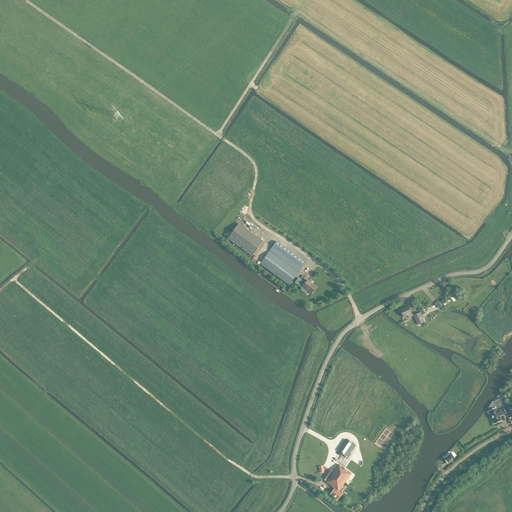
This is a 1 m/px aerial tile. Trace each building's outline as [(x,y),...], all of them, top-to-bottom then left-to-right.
[(238,224),(228,239),(246,252),(252,256),(255,252),(263,241),(259,239),(238,224)] [(268,252),(260,264),(289,285),(301,269),(305,263),(291,252),(276,241),(271,248),(268,252)] [(298,285),(298,286),(301,288),(300,290),(305,294),(307,291),(311,294),(316,287),(307,280),(305,283),(302,280),(302,281),(298,285)] [(404,317),(411,314),(408,307),(401,310),(404,317)] [(420,312),(413,315),(418,326),(425,322),(420,312)] [(488,407),(489,411),(495,423),(495,424),(502,421),(499,415),(501,414),(501,415),(506,413),(509,412),(504,400),(502,401),(500,398),(493,402),(492,401),(488,407)] [(345,439),(338,451),(347,457),(355,445),(345,439)] [(445,459),(448,463),(454,457),(451,453),(445,459)] [(341,494),(338,492),(350,474),(338,465),(333,472),(328,469),(322,478),(326,481),(325,482),(335,489),(330,494),(337,499),(341,494)]
